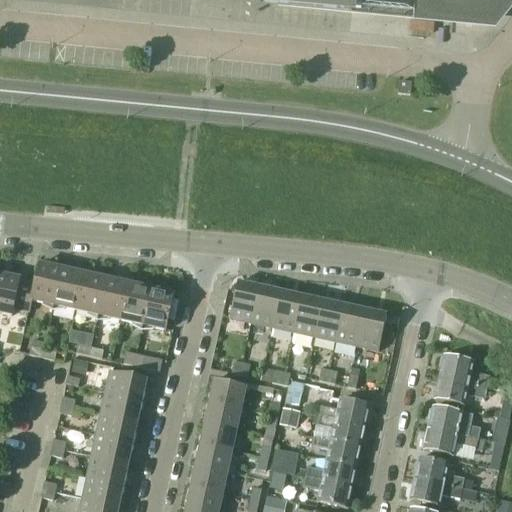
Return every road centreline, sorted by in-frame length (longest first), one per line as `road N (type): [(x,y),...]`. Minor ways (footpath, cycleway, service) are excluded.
road 1 (unclassified): [(481,72),(0,24)]
road 2 (tertiary): [(462,162),(335,125),(0,92)]
road 3 (residential): [(151,511),(210,244)]
road 4 (residential): [(376,511),(429,272)]
road 5 (tertiary): [(210,244),(429,272)]
road 6 (tertiary): [(0,226),(210,244)]
road 7 (residential): [(17,511),(46,375)]
